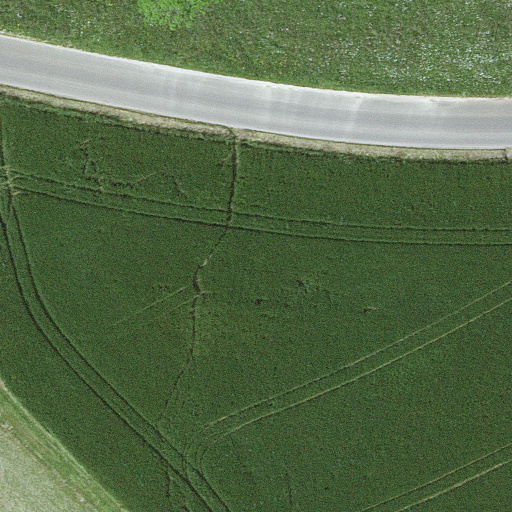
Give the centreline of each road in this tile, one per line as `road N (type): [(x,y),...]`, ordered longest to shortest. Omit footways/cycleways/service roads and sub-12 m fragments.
road 1 (unclassified): [(0,64),(110,90),(345,125),(511,126)]
road 2 (track): [(111,511),(0,409)]
